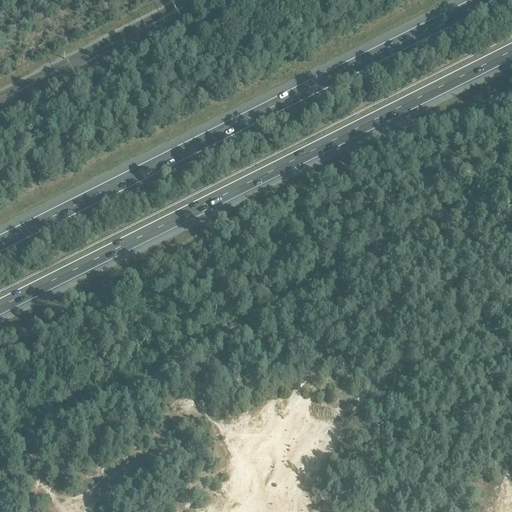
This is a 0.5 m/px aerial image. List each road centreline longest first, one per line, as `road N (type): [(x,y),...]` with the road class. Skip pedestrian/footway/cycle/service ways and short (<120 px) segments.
road 1 (motorway): [(0,309),(511,54)]
road 2 (motorway): [(479,0),(0,240)]
